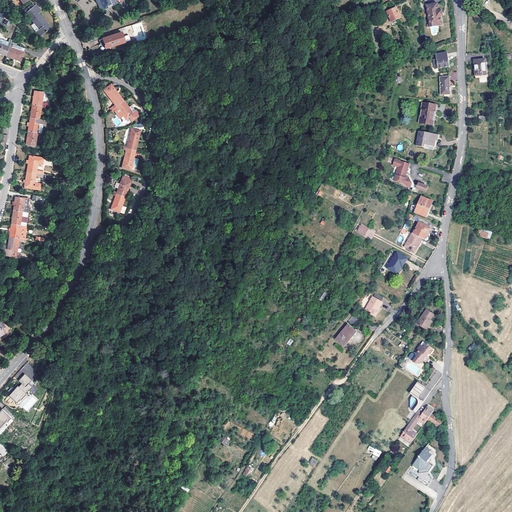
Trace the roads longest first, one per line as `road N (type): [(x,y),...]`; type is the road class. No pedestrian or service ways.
road 1 (tertiary): [(442,259),(463,132),(459,0)]
road 2 (tertiary): [(430,511),(451,455),(442,259)]
road 3 (residential): [(86,77),(132,88),(153,135),(150,173),(128,218),(106,230),(89,228)]
road 4 (track): [(373,339),(243,511)]
road 5 (residential): [(0,380),(60,303),(89,228)]
road 6 (residential): [(89,228),(97,156),(86,77)]
